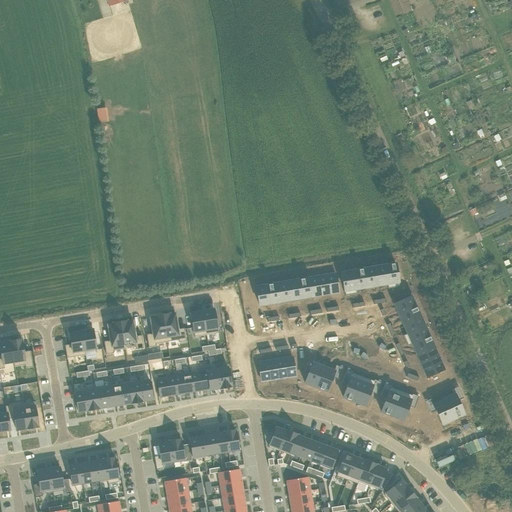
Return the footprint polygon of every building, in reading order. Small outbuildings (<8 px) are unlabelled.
[(107,107),(97,108),(99,122),(109,121),(107,107)] [(395,264),(384,265),(387,284),(388,289),(399,287),(395,264)] [(384,265),(374,267),(377,286),(387,284),(384,265)] [(374,267),(363,269),(366,287),(377,286),(374,267)] [(363,269),(352,271),(355,289),(356,289),(366,287),(363,269)] [(352,271),(341,273),(345,296),(357,294),(356,289),(355,289),(352,271)] [(335,274),(326,275),(329,294),(338,292),(335,274)] [(326,275),(318,276),(321,295),(329,294),(326,275)] [(318,276),(310,278),(313,296),(321,295),(318,276)] [(310,278),(299,280),(302,300),(314,299),(313,296),(310,278)] [(299,280),(288,281),(292,302),(302,300),(299,280)] [(288,281),(278,283),(281,302),(280,302),(281,304),(292,302),(288,281)] [(278,283),(267,285),(270,303),(280,302),(281,302),(278,283)] [(267,285),(256,287),(259,305),(270,303),(267,285)] [(411,296),(394,304),(399,314),(416,307),(411,296)] [(416,307),(399,314),(403,324),(420,316),(416,307)] [(214,309),(202,311),(206,335),(218,333),(214,309)] [(202,311),(190,313),(194,337),(206,335),(202,311)] [(169,314),(162,315),(167,342),(178,340),(178,342),(186,341),(183,328),(177,330),(175,314),(169,315),(169,314)] [(152,334),(146,335),(148,348),(155,346),(155,344),(167,342),(162,315),(155,316),(155,317),(150,318),(152,334)] [(403,324),(397,327),(402,336),(403,335),(407,334),(424,326),(420,316),(403,324)] [(127,321),(120,322),(124,349),(136,347),(136,350),(143,348),(141,336),(135,337),(132,321),(127,322),(127,321)] [(110,341),(104,342),(106,355),(113,353),(113,351),(124,349),(120,322),(113,323),(113,324),(108,325),(110,341)] [(407,334),(403,335),(408,346),(412,344),(429,336),(424,326),(407,334)] [(93,330),(81,332),(84,353),(85,353),(96,351),(93,330)] [(71,344),(64,345),(67,358),(85,355),(85,353),(84,353),(81,332),(69,334),(71,344)] [(429,336),(412,344),(416,354),(433,346),(429,336)] [(21,340),(10,341),(14,362),(13,362),(14,367),(25,365),(25,368),(32,367),(30,351),(23,352),(21,340)] [(0,349),(1,356),(0,356),(0,369),(4,369),(3,364),(13,362),(14,362),(10,341),(10,342),(0,343),(0,349)] [(433,346),(416,354),(420,362),(437,354),(433,346)] [(437,354),(420,362),(423,369),(440,362),(437,354)] [(292,357),(283,359),(286,377),(295,376),(292,357)] [(283,359),(275,360),(278,379),(286,377),(283,359)] [(275,360),(267,361),(270,380),(278,379),(275,360)] [(267,361),(258,363),(261,381),(270,380),(267,361)] [(313,361),(304,383),(315,388),(323,367),(324,367),(324,365),(313,361)] [(163,362),(152,363),(153,370),(164,368),(163,367),(163,362)] [(440,362),(423,369),(427,377),(444,370),(440,362)] [(323,367),(315,388),(327,392),(332,378),(338,380),(342,368),(336,365),(334,371),(324,367),(323,367)] [(228,367),(217,369),(220,389),(231,387),(228,367)] [(217,369),(207,371),(210,389),(209,389),(210,390),(220,388),(220,389),(217,369)] [(346,370),(342,381),(348,383),(343,398),(354,402),(363,377),(353,373),(353,372),(346,370)] [(207,371),(198,372),(201,390),(209,389),(210,389),(207,371)] [(198,372),(190,374),(193,391),(201,390),(198,372)] [(190,374),(182,375),(185,393),(193,391),(190,374)] [(182,375),(174,376),(177,394),(185,393),(182,375)] [(174,376),(165,378),(168,396),(177,394),(174,376)] [(363,377),(354,402),(365,406),(370,392),(376,394),(380,382),(374,380),(373,381),(363,377)] [(165,378),(157,379),(159,397),(168,396),(165,378)] [(149,380),(138,382),(142,402),(142,401),(152,399),(149,380)] [(129,381),(119,383),(120,385),(123,404),(131,403),(131,404),(132,403),(128,384),(129,384),(129,381)] [(129,384),(128,384),(132,403),(142,402),(138,382),(129,384)] [(385,384),(380,396),(386,398),(381,412),(392,416),(401,391),(391,387),(391,386),(385,384)] [(120,385),(112,387),(115,406),(123,404),(120,385)] [(104,386),(94,387),(95,390),(95,389),(99,409),(99,408),(107,407),(104,388),(104,386)] [(104,388),(107,407),(115,406),(112,387),(104,388)] [(453,393),(443,398),(444,400),(453,419),(464,414),(458,401),(463,398),(458,387),(452,390),(453,393)] [(85,389),(74,390),(78,412),(88,410),(88,411),(85,391),(86,391),(85,389)] [(86,391),(85,391),(88,411),(99,409),(95,389),(95,390),(86,391)] [(401,391),(392,416),(403,420),(408,406),(414,409),(419,397),(412,394),(412,395),(401,391)] [(431,399),(425,402),(430,413),(436,411),(442,424),(453,419),(444,400),(434,404),(431,399)] [(34,402),(23,403),(27,429),(38,427),(34,402)] [(23,403),(5,406),(6,412),(7,412),(8,419),(14,418),(16,430),(27,428),(27,429),(23,403)] [(6,412),(0,413),(0,424),(1,431),(10,430),(8,419),(7,412),(6,412)] [(276,428),(268,447),(279,451),(286,431),(276,428)] [(235,430),(225,432),(228,451),(238,450),(235,430)] [(286,431),(279,451),(289,455),(290,453),(296,435),(286,431)] [(224,433),(216,434),(220,453),(228,451),(225,432),(224,432),(224,433)] [(216,434),(208,435),(211,454),(220,453),(216,434)] [(208,435),(200,437),(203,456),(204,455),(211,454),(208,435)] [(296,435),(290,453),(300,457),(306,439),(297,436),(297,435),(296,435)] [(200,437),(189,438),(193,460),(204,458),(204,455),(203,456),(200,437)] [(181,439),(169,441),(173,462),(184,460),(184,461),(191,460),(188,445),(182,446),(181,439)] [(306,439),(300,457),(310,460),(316,443),(306,439)] [(154,457),(156,469),(163,468),(162,464),(172,462),(173,462),(169,441),(169,442),(158,444),(159,446),(160,456),(154,457)] [(316,443),(310,460),(320,464),(327,447),(316,443)] [(320,464),(319,466),(330,471),(337,451),(327,447),(320,464)] [(344,454),(336,476),(347,480),(355,458),(344,454)] [(104,460),(108,481),(107,481),(108,484),(119,482),(115,458),(104,460)] [(355,458),(347,480),(357,484),(358,482),(365,461),(355,458)] [(104,460),(96,461),(99,480),(98,480),(99,483),(107,481),(108,481),(104,460)] [(96,461),(88,463),(91,482),(98,480),(99,480),(96,461)] [(357,484),(355,488),(365,492),(368,485),(375,465),(365,461),(358,482),(357,484)] [(88,463),(79,464),(82,483),(91,482),(88,463)] [(79,464),(69,466),(72,485),(82,483),(79,464)] [(375,465),(368,485),(378,489),(379,489),(382,490),(392,474),(385,471),(386,469),(376,465),(375,465)] [(60,468),(48,469),(52,492),(63,490),(63,493),(70,492),(68,479),(62,480),(60,468)] [(39,484),(33,485),(35,497),(42,496),(41,494),(52,492),(48,469),(37,471),(39,484)] [(239,469),(218,473),(220,486),(241,482),(239,469)] [(308,477),(286,481),(288,494),(310,490),(308,477)] [(186,478),(164,482),(166,495),(188,491),(186,478)] [(401,481),(383,495),(391,504),(408,489),(407,489),(401,481)] [(244,495),(242,482),(220,486),(222,498),(244,495)] [(408,489),(391,504),(397,511),(398,511),(400,511),(399,510),(415,497),(408,489)] [(310,490),(288,494),(290,506),(312,503),(310,490)] [(188,491),(166,495),(168,507),(190,503),(188,491)] [(246,507),(244,495),(222,498),(224,511),(246,507)] [(415,497),(399,510),(400,511),(414,511),(422,506),(415,498),(415,497)] [(120,511),(119,501),(97,505),(98,511),(120,511)] [(191,511),(190,503),(168,507),(168,511),(191,511)] [(313,511),(312,503),(290,506),(291,511),(313,511)]
